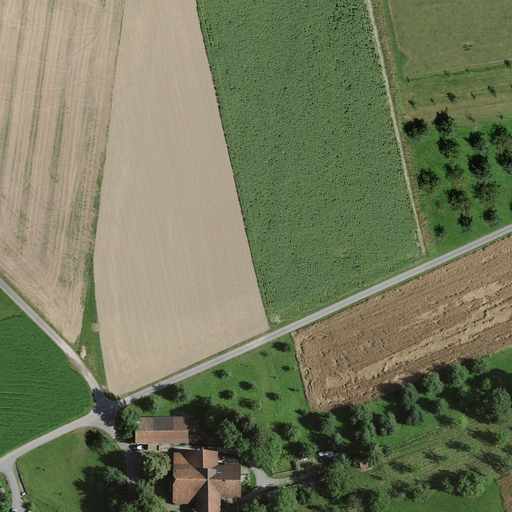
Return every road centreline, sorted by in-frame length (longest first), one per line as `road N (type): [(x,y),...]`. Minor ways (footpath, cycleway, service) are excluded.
road 1 (residential): [(0,462),(511,227)]
road 2 (track): [(0,282),(74,357),(108,409)]
